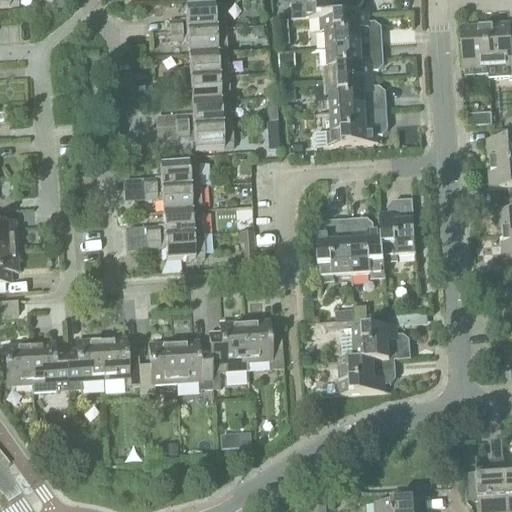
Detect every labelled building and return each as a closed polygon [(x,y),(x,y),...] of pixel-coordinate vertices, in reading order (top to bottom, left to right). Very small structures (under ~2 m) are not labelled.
[(17,0),(0,0),(0,11),(8,11),(7,2),(17,2),(17,0)] [(65,0),(52,1),(53,13),(66,12),(65,0)] [(352,20),(352,19),(351,12),(357,11),(363,4),(362,0),(307,0),(309,23),(324,22),(324,21),(352,20)] [(169,35),(225,31),(224,15),(214,16),(213,8),(185,10),(186,24),(168,25),(169,35)] [(326,53),(382,49),(381,32),(374,25),(369,26),(368,18),(352,19),(352,20),(324,21),(324,22),(326,53)] [(511,39),(510,39),(509,28),(486,30),(490,80),(490,83),(511,81),(511,75),(511,39)] [(263,30),(253,31),(254,41),(264,40),(263,30)] [(466,82),(490,80),(486,30),(462,32),(466,82)] [(188,58),(217,56),(216,48),(226,47),(225,31),(169,35),(170,45),(187,44),(188,58)] [(329,86),(372,83),(372,75),(377,74),(384,66),(382,49),(326,53),(329,86)] [(295,55),(279,56),(280,69),(295,68),(295,55)] [(172,83),(228,79),(227,63),(217,64),(217,56),(188,58),(189,72),(171,74),(172,83)] [(171,75),(162,75),(162,84),(172,83),(171,75)] [(191,106),(220,104),(219,96),(229,95),(228,79),(172,83),(173,93),(190,92),(191,106)] [(331,118),(387,114),(385,95),(379,90),(373,91),(372,83),(329,86),(331,118)] [(283,105),(298,105),(298,87),(289,88),(283,88),(283,105)] [(175,131),(231,127),(229,112),(220,112),(220,104),(191,106),(192,120),(174,121),(175,131)] [(387,114),(331,118),(333,151),(377,148),(376,140),(382,140),(388,133),(387,114)] [(465,130),(493,128),(492,117),(464,119),(465,130)] [(231,127),(175,131),(176,141),(193,140),(194,154),(223,152),(223,144),(232,143),(231,127)] [(278,127),(266,128),(267,139),(279,138),(278,127)] [(511,142),(489,144),(491,168),(511,166),(511,142)] [(143,193),(198,190),(197,165),(159,168),(160,182),(142,183),(143,193)] [(249,165),(237,166),(238,181),(250,181),(249,165)] [(511,166),(491,168),(492,192),(508,191),(509,204),(511,203),(511,166)] [(161,217),(191,215),(200,214),(198,190),(143,193),(144,203),(161,202),(161,217)] [(383,261),(384,261),(416,259),(412,206),(410,203),(393,204),(388,211),(388,216),(380,217),(381,234),(382,234),(383,261)] [(502,215),(503,239),(511,238),(511,203),(509,204),(510,215),(502,215)] [(146,241),(201,238),(200,222),(191,223),(191,215),(161,217),(162,231),(145,232),(146,241)] [(382,234),(381,234),(374,234),(373,229),(366,221),(349,223),(352,279),(385,277),(384,261),(383,261),(382,234)] [(319,281),(352,279),(349,223),(331,224),(325,231),(325,237),(317,237),(319,281)] [(0,252),(15,251),(14,227),(0,227),(0,252)] [(254,235),(240,236),(240,246),(254,245),(254,235)] [(201,238),(146,241),(147,251),(164,250),(165,265),(194,263),(194,254),(202,254),(201,238)] [(511,238),(503,239),(505,263),(511,262),(511,238)] [(15,251),(0,252),(0,276),(17,276),(15,251)] [(0,319),(15,319),(15,305),(0,306),(0,319)] [(353,313),(335,314),(335,324),(353,323),(353,313)] [(407,318),(387,319),(388,331),(397,330),(408,330),(407,318)] [(243,326),(246,366),(267,364),(268,373),(282,372),(280,342),(269,343),(268,324),(243,326)] [(221,367),(246,366),(243,326),(218,327),(220,348),(209,349),(209,353),(211,377),(221,376),(221,367)] [(394,363),(395,363),(411,363),(409,344),(404,338),(397,338),(397,330),(388,331),(355,333),(340,334),(342,366),(355,365),(394,363)] [(139,390),(138,370),(137,362),(125,363),(124,342),(100,344),(103,385),(127,383),(127,391),(139,390)] [(77,353),(65,354),(67,395),(80,394),(79,386),(103,385),(100,344),(77,345),(77,353)] [(212,393),(211,377),(209,353),(197,353),(197,345),(173,346),(175,386),(199,385),(200,394),(212,393)] [(27,348),(30,389),(54,387),(55,396),(67,395),(65,354),(52,355),(52,346),(27,348)] [(151,388),(175,386),(173,346),(149,348),(150,369),(138,370),(139,390),(140,397),(152,396),(151,388)] [(6,390),(30,389),(27,348),(3,349),(6,390)] [(395,380),(395,363),(394,363),(355,365),(342,366),(339,366),(341,399),(385,396),(384,388),(391,388),(395,380)] [(323,387),(324,368),(300,367),(300,386),(323,387)] [(250,439),(241,440),(242,452),(250,452),(250,439)] [(88,457),(75,457),(75,470),(88,470),(88,457)] [(475,503),(478,503),(478,511),(506,511),(504,473),(503,462),(490,463),(491,474),(476,475),(476,476),(474,476),(473,469),(472,469),(473,476),(473,479),(462,480),(466,505),(475,503)] [(374,511),(420,511),(419,502),(374,506),(374,511)]
